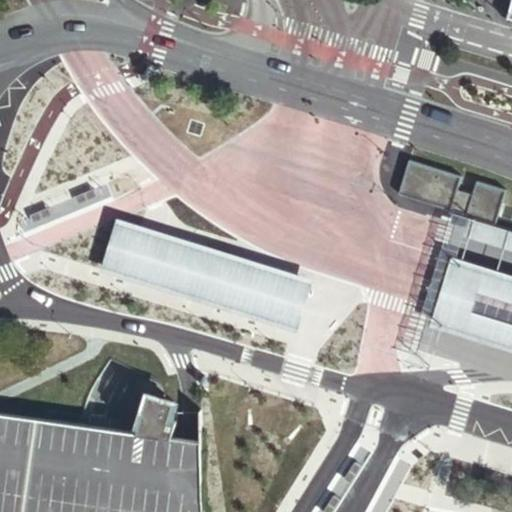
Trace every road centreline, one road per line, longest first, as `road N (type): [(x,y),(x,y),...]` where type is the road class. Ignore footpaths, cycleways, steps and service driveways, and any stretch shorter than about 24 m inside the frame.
road 1 (secondary): [(48,311),(172,333),(511,429)]
road 2 (primary): [(511,150),(246,68)]
road 3 (secondary): [(511,46),(371,0)]
road 4 (primary): [(143,33),(84,21),(25,33)]
